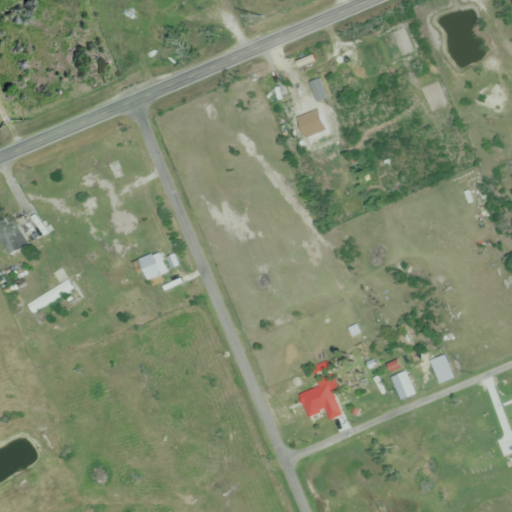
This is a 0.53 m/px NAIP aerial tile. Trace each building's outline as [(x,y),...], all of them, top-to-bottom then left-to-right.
[(125,23),(137,19),(133,7),(121,11),(125,23)] [(184,19),(191,38),(216,28),(210,10),(184,19)] [(168,273),(159,253),(138,263),(146,282),(168,273)] [(25,305),(37,327),(51,320),(46,309),(62,301),(66,309),(79,302),(70,282),(25,305)] [(432,360),(437,385),(453,381),(448,356),(432,360)] [(400,401),(415,396),(407,372),(392,377),(400,401)] [(307,423),(326,414),(330,421),(343,415),(333,394),(301,409),(307,423)]
